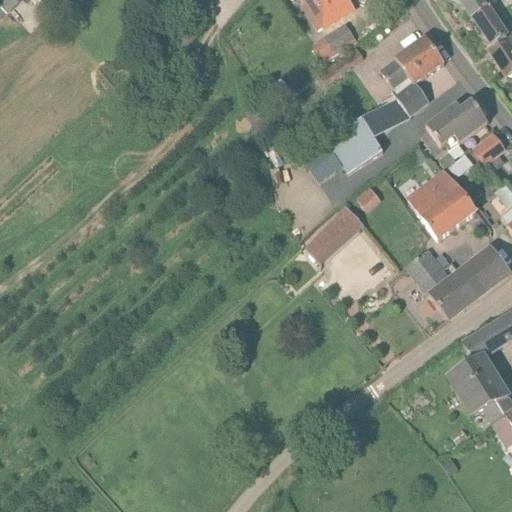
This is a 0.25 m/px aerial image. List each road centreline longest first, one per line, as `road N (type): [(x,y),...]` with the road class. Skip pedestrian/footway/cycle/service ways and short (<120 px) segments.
road 1 (unclassified): [(237,511),(297,448),(371,392)]
road 2 (residential): [(371,392),(511,290)]
road 3 (residential): [(511,129),(416,0)]
